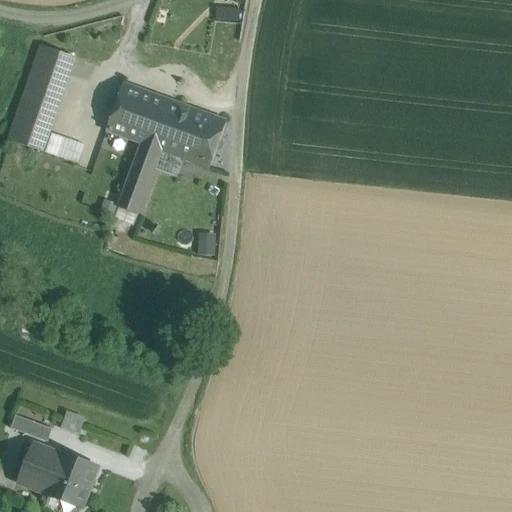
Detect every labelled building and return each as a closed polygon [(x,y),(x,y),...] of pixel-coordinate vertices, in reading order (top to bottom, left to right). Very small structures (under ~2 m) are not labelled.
[(74,57),(42,46),(36,65),(68,76),(74,57)] [(36,65),(17,120),(49,131),(68,76),(36,65)] [(182,107),(125,86),(109,131),(142,143),(118,208),(138,215),(162,151),(166,152),(182,107)] [(226,122),(182,107),(166,152),(209,168),(226,122)] [(49,131),(17,120),(10,141),(42,152),(49,131)] [(216,253),(215,233),(199,233),(200,254),(216,253)] [(45,424),(49,413),(18,402),(14,413),(45,424)] [(53,430),(16,416),(11,429),(48,443),(53,430)] [(11,440),(0,436),(0,452),(6,455),(11,440)] [(61,455),(35,445),(20,484),(46,494),(83,508),(98,468),(61,455)]
